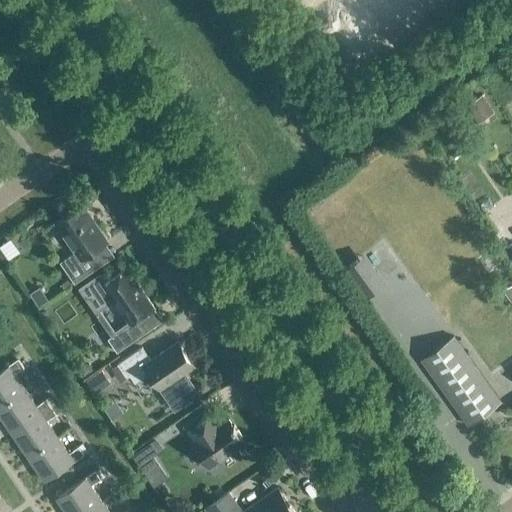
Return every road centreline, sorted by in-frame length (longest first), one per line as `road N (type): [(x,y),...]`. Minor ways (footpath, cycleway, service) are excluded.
road 1 (tertiary): [(369,508),(357,447),(318,372),(61,0)]
road 2 (residential): [(369,508),(329,503),(82,144),(0,200)]
